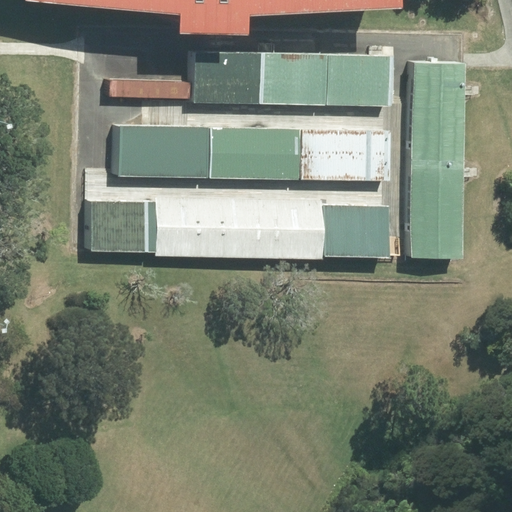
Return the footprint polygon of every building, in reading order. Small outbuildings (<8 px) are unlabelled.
[(45,0),(45,7),(101,13),(101,0),(45,0)] [(136,19),(136,0),(101,0),(101,13),(136,19)] [(136,0),(136,19),(136,36),(203,38),(203,20),(203,0),(136,0)] [(269,0),(203,0),(203,20),(269,15),(269,0)] [(269,0),(269,15),(320,12),(320,0),(269,0)] [(320,0),(320,12),(356,11),(355,0),(320,0)] [(261,54),(195,52),(194,103),(260,104),(261,54)] [(328,55),(261,54),(260,104),(327,106),(328,55)] [(389,56),(328,55),(327,106),(388,107),(389,56)] [(466,64),(414,62),(412,161),(464,161),(466,64)] [(120,177),(209,178),(210,128),(121,126),(120,177)] [(209,178),(301,180),(302,129),(210,128),(209,178)] [(301,180),(391,181),(392,131),(302,129),(301,180)] [(464,161),(412,161),(411,259),(463,259),(464,161)] [(155,202),(91,202),(91,252),(155,253),(155,202)] [(240,203),(155,202),(155,253),(238,254),(240,203)] [(323,205),(240,203),(238,254),(322,256),(323,205)] [(390,206),(323,205),(322,256),(389,257),(390,206)]
